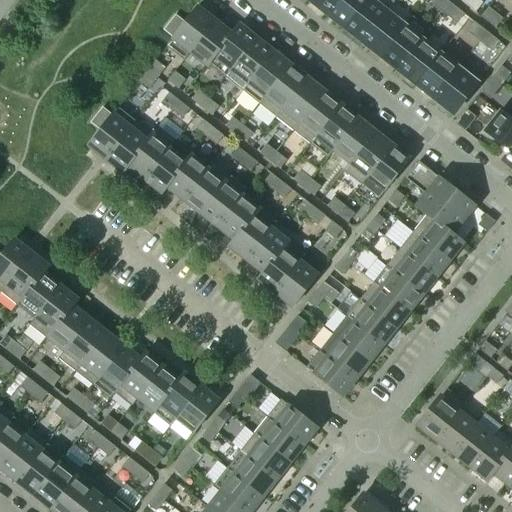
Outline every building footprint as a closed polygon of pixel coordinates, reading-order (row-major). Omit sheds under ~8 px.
[(328,12),(337,0),(307,0),(307,1),(318,9),(320,6),(328,12)] [(346,26),(366,0),(337,0),(328,12),(346,26)] [(364,40),(386,12),(394,2),(390,0),(366,0),(346,26),(344,29),(354,38),(357,35),(364,40)] [(443,13),(450,4),(444,0),(433,0),(430,3),(443,13)] [(474,12),(482,3),(477,0),(463,0),(462,2),(474,12)] [(463,14),(450,4),(443,13),(456,23),(463,14)] [(183,61),(214,22),(196,8),(184,23),(175,16),(163,30),(173,38),(166,47),(183,61)] [(494,28),(502,19),(488,8),(480,17),(494,28)] [(379,58),(404,26),(386,12),(364,40),(371,46),(369,49),(379,58)] [(207,66),(239,26),(238,25),(230,35),(214,22),(183,61),(184,61),(190,53),(207,66)] [(479,42),(486,32),(473,22),(466,32),(479,42)] [(225,78),(255,39),(239,26),(207,66),(207,67),(208,65),(225,78)] [(400,68),(415,49),(422,40),(404,26),(379,58),(390,66),(392,63),(400,68)] [(492,52),(499,43),(486,32),(479,42),(492,52)] [(242,91),(272,52),(255,39),(225,78),(242,91)] [(415,86),(444,49),(443,47),(439,53),(422,40),(415,49),(400,68),(407,74),(404,77),(415,86)] [(436,97),(462,63),(444,49),(415,86),(426,94),(428,91),(436,97)] [(259,105),(289,66),(272,52),(242,91),(259,105)] [(156,79),(164,68),(155,61),(147,71),(156,79)] [(452,115),(472,89),(481,78),(462,63),(436,97),(443,102),(440,106),(452,115)] [(276,118),(306,79),(289,66),(259,105),(276,118)] [(499,87),(510,74),(500,67),(490,80),(499,87)] [(143,96),(154,82),(156,79),(147,71),(133,88),(143,96)] [(177,90),(185,80),(174,72),(167,81),(177,90)] [(293,131),(323,92),(306,79),(276,118),(293,131)] [(489,99),(498,89),(499,87),(490,80),(480,92),(489,99)] [(201,108),(208,99),(198,91),(191,100),(201,108)] [(310,145),(340,106),(323,92),(293,131),(310,145)] [(171,111),(179,101),(168,93),(161,102),(171,111)] [(211,116),(218,107),(208,99),(201,108),(211,116)] [(182,119),(189,109),(179,101),(171,111),(182,119)] [(327,158),(357,119),(340,106),(310,145),(327,158)] [(105,160),(136,121),(118,107),(111,116),(102,108),(90,123),(100,130),(88,146),(105,160)] [(464,132),(475,118),(466,111),(455,125),(464,132)] [(511,115),(509,120),(499,112),(498,114),(511,124),(511,115)] [(511,124),(498,114),(484,132),(511,153),(511,124)] [(242,126),(232,118),(225,127),(235,135),(242,126)] [(344,172),(374,133),(357,119),(327,158),(327,159),(333,151),(349,163),(343,171),(344,172)] [(205,137),(213,128),(202,120),(195,129),(205,137)] [(122,173),(158,128),(157,127),(152,134),(136,121),(105,160),(122,173)] [(252,134),(242,126),(235,135),(245,143),(252,134)] [(144,180),(175,141),(158,128),(122,173),(123,174),(128,167),(144,180)] [(216,145),(223,136),(213,128),(205,137),(216,145)] [(360,185),(391,146),(374,133),(344,172),(360,185)] [(161,194),(191,156),(190,156),(185,162),(169,150),(175,142),(175,141),(144,180),(161,194)] [(269,162),(276,153),(266,144),(259,154),(269,162)] [(384,191),(409,160),(391,146),(360,185),(361,185),(367,177),(384,191)] [(247,155),(236,147),(229,156),(239,164),(247,155)] [(286,161),(276,153),(269,162),(279,170),(286,161)] [(249,172),(257,163),(247,155),(239,164),(249,172)] [(183,201),(214,162),(213,161),(207,169),(191,156),(161,194),(162,194),(167,188),(183,201)] [(200,214),(231,175),(214,162),(183,201),(200,214)] [(456,192),(418,162),(405,179),(425,195),(416,207),(433,221),(456,192)] [(303,188),(310,179),(300,171),(292,180),(303,188)] [(280,182),(270,174),(263,183),(273,191),(280,182)] [(217,227),(248,188),(231,175),(200,214),(217,227)] [(313,196),(320,187),(310,179),(303,188),(313,196)] [(283,199),(291,190),(280,182),(273,191),(283,199)] [(229,247),(260,208),(259,208),(258,209),(242,197),(248,189),(248,188),(217,227),(233,240),(228,247),(229,247)] [(395,208),(403,197),(395,191),(387,201),(395,208)] [(451,234),(474,206),(456,192),(433,221),(462,244),(463,243),(451,234)] [(337,215),(344,206),(334,198),(326,207),(337,215)] [(307,218),(314,209),(304,200),(297,210),(307,218)] [(354,214),(344,206),(337,215),(347,223),(354,214)] [(462,244),(433,221),(416,207),(415,208),(426,216),(413,232),(449,261),(462,244)] [(246,260),(277,222),(260,208),(229,247),(246,260)] [(317,226),(324,216),(314,209),(307,218),(317,226)] [(377,231),(385,221),(377,215),(368,225),(377,231)] [(486,233),(494,222),(485,215),(477,225),(486,233)] [(258,280),(294,235),(277,222),(246,260),(262,273),(257,280),(258,280)] [(334,239),(342,230),(331,222),(324,231),(334,239)] [(369,241),(377,231),(368,225),(360,235),(369,241)] [(449,261),(413,232),(399,249),(415,262),(435,278),(449,261)] [(275,293),(305,255),(289,242),(294,235),(258,280),(275,293)] [(0,292),(0,293),(31,254),(13,240),(1,256),(0,254),(0,292)] [(350,265),(358,255),(350,248),(342,259),(350,265)] [(435,278),(415,262),(399,249),(386,266),(422,295),(435,278)] [(43,274),(48,268),(31,254),(0,293),(17,306),(43,274)] [(292,307),(317,276),(300,263),(306,255),(305,255),(275,293),(292,307)] [(342,275),(350,265),(342,259),(334,269),(342,275)] [(422,295),(386,266),(373,283),(409,312),(422,295)] [(29,326),(60,287),(43,274),(17,306),(18,307),(19,305),(35,318),(29,326)] [(323,299),(331,289),(323,282),(315,293),(323,299)] [(409,312),(373,283),(359,300),(395,329),(409,312)] [(46,339),(77,300),(60,287),(29,326),(46,339)] [(315,309),(323,299),(315,293),(307,303),(315,309)] [(58,359),(89,320),(72,307),(77,301),(77,300),(46,339),(47,340),(48,338),(64,351),(58,359)] [(395,329),(359,300),(346,317),(382,346),(395,329)] [(297,333),(305,323),(296,316),(288,326),(297,333)] [(382,346),(346,317),(333,334),(369,362),(382,346)] [(75,372),(106,333),(89,320),(58,359),(75,372)] [(299,335),(297,333),(288,326),(274,344),(285,352),(299,335)] [(92,386),(123,347),(106,333),(75,372),(92,386)] [(369,362),(333,334),(319,351),(355,379),(369,362)] [(16,343),(5,335),(0,341),(0,345),(8,352),(16,343)] [(490,359),(496,351),(485,341),(478,349),(490,359)] [(26,351),(16,343),(8,352),(18,360),(26,351)] [(109,399),(145,354),(144,353),(139,360),(123,347),(92,386),(109,399)] [(355,379),(319,351),(305,368),(341,397),(355,379)] [(131,406),(162,367),(145,354),(109,399),(110,400),(114,393),(131,406)] [(486,363),(474,354),(468,362),(480,372),(486,363)] [(506,372),(511,364),(511,362),(502,355),(496,363),(506,372)] [(13,367),(3,359),(0,363),(0,371),(6,376),(13,367)] [(42,379),(49,370),(39,362),(32,371),(42,379)] [(153,413),(178,380),(162,367),(131,406),(131,407),(138,399),(153,411),(152,413),(153,413)] [(496,385),(502,376),(492,368),(486,376),(496,385)] [(52,387),(60,378),(49,370),(42,379),(52,387)] [(170,427),(200,388),(183,374),(178,380),(153,413),(170,427)] [(246,402),(260,384),(250,375),(236,393),(244,400),(246,402)] [(37,386),(27,378),(20,387),(30,395),(37,386)] [(40,403),(47,394),(37,386),(30,395),(40,403)] [(194,433),(218,402),(200,388),(170,427),(176,419),(194,433)] [(76,406),(83,397),(73,389),(66,398),(76,406)] [(435,441),(464,404),(446,390),(422,420),(421,420),(422,421),(417,427),(435,441)] [(236,410),(244,400),(236,393),(228,403),(236,410)] [(93,405),(83,397),(76,406),(86,414),(93,405)] [(317,428),(280,400),(267,417),(303,446),(317,428)] [(452,454),(475,425),(459,412),(465,404),(464,404),(435,441),(452,454)] [(0,432),(13,416),(0,405),(0,432)] [(64,422),(71,413),(61,405),(53,414),(64,422)] [(81,421),(71,413),(64,422),(74,430),(81,421)] [(117,424),(107,415),(100,425),(110,433),(117,424)] [(0,467),(30,429),(13,416),(0,432),(0,467)] [(217,434),(225,423),(217,417),(209,427),(217,434)] [(303,446),(267,417),(253,434),(289,463),(303,446)] [(127,432),(117,424),(110,433),(120,441),(127,432)] [(469,468),(492,438),(475,425),(452,454),(469,468)] [(209,444),(217,434),(209,427),(201,437),(209,444)] [(0,469),(16,482),(47,443),(30,429),(0,467),(0,469)] [(105,439),(94,431),(87,440),(98,449),(105,439)] [(289,463),(253,434),(240,451),(276,480),(289,463)] [(492,473),(511,447),(511,445),(508,451),(492,438),(469,468),(487,482),(493,474),(492,473)] [(108,457),(115,447),(105,439),(98,449),(108,457)] [(144,459),(151,450),(141,442),(134,451),(144,459)] [(33,495),(64,456),(47,443),(16,482),(33,495)] [(509,487),(511,482),(511,447),(492,473),(493,474),(509,487)] [(154,467),(161,458),(151,450),(144,459),(154,467)] [(190,468),(198,457),(190,451),(182,461),(190,468)] [(276,480),(240,451),(227,468),(263,497),(276,480)] [(50,509),(81,470),(64,456),(33,495),(50,509)] [(132,475),(139,466),(128,458),(121,467),(132,475)] [(182,478),(190,468),(182,461),(174,471),(182,478)] [(142,483),(149,474),(139,466),(132,475),(142,483)] [(250,511),(263,497),(227,468),(213,485),(247,511),(250,511)] [(54,511),(74,511),(98,483),(81,470),(50,509),(54,511)] [(102,511),(115,496),(98,483),(74,511),(102,511)] [(164,501),(172,491),(163,485),(155,495),(164,501)] [(247,511),(213,485),(213,486),(220,492),(208,508),(212,511),(247,511)] [(156,511),(164,501),(155,495),(147,505),(156,511)] [(378,511),(381,509),(363,495),(350,511),(378,511)] [(131,511),(132,510),(115,496),(102,511),(131,511)]
